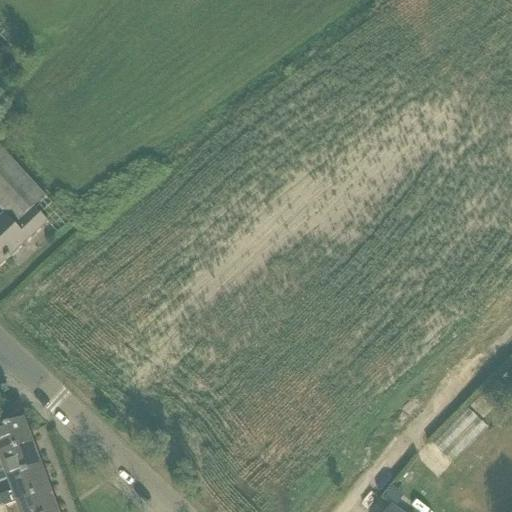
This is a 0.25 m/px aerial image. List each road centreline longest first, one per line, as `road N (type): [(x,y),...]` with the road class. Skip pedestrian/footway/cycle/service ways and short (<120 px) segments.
road 1 (residential): [(179,511),(0,344)]
road 2 (residential): [(345,511),(511,340)]
